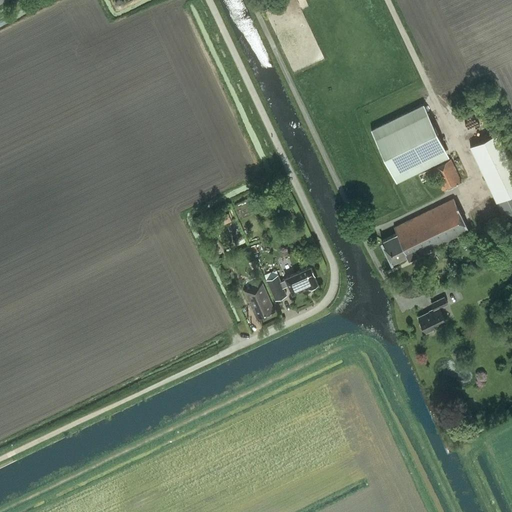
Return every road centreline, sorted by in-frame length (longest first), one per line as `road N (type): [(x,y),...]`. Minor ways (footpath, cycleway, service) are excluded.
road 1 (unclassified): [(252,341),(320,308),(336,281),(208,0)]
road 2 (unclassified): [(454,286),(416,302),(394,294),(249,0)]
